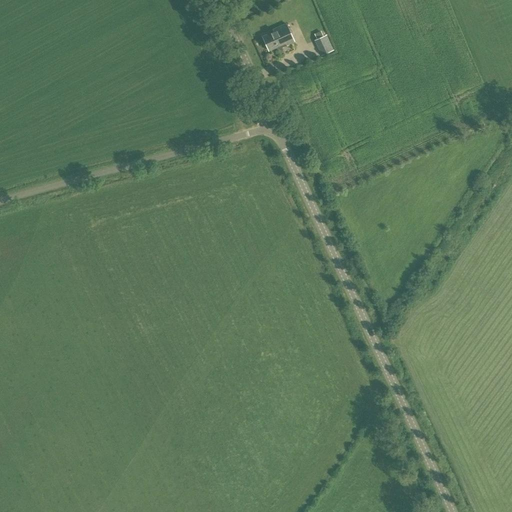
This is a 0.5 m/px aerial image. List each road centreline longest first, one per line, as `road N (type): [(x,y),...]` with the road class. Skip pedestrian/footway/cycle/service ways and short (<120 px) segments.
road 1 (tertiary): [(452,511),(275,126)]
road 2 (unclassified): [(0,202),(275,126)]
road 3 (tertiary): [(275,126),(217,0)]
